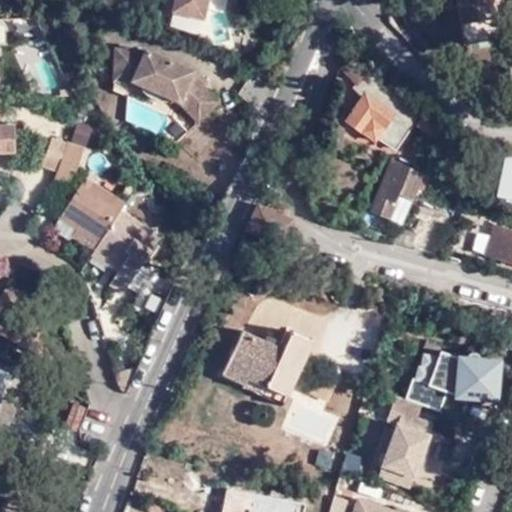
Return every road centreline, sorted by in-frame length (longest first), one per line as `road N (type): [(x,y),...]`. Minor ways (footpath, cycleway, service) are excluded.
road 1 (residential): [(337,7),(130,419),(102,511)]
road 2 (residential): [(511,280),(325,213),(300,177),(337,7)]
road 3 (unknown): [(134,411),(101,373),(63,274),(0,232)]
road 4 (residential): [(337,7),(511,111)]
